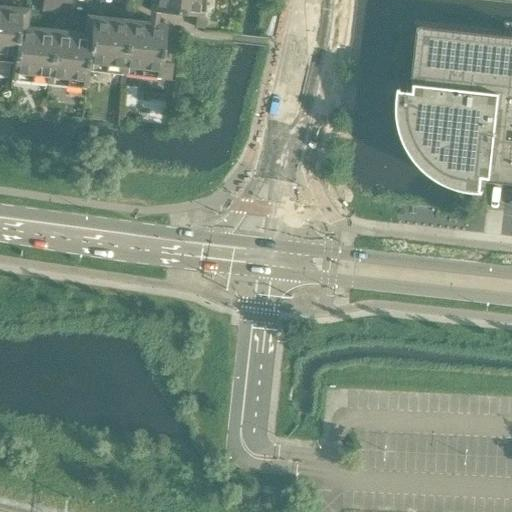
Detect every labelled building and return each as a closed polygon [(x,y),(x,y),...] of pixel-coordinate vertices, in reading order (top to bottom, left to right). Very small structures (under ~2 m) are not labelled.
[(43,0),(42,10),(56,12),(57,0),(43,0)] [(57,0),(56,12),(70,13),(71,0),(57,0)] [(149,0),(149,11),(195,16),(194,27),(202,28),(204,17),(204,13),(201,13),(202,0),(149,0)] [(11,63),(12,63),(13,63),(18,26),(19,26),(21,8),(0,6),(0,58),(11,60),(11,63)] [(91,16),(89,34),(90,34),(85,71),(86,71),(89,72),(89,69),(119,72),(119,75),(122,75),(128,20),(91,16)] [(165,24),(128,20),(122,75),(124,76),(125,73),(155,76),(154,79),(169,81),(171,64),(160,62),(165,24)] [(44,85),(47,85),(54,30),(19,26),(18,26),(13,63),(12,63),(10,81),(14,82),(15,79),(45,82),(44,85)] [(484,190),(482,190),(483,176),(489,177),(489,180),(492,181),(492,178),(503,180),(503,182),(511,183),(511,35),(419,26),(412,85),(416,85),(415,91),(402,90),(402,88),(400,87),(399,95),(398,102),(398,109),(399,116),(400,124),(402,131),(404,138),(407,144),(411,151),(415,157),(419,162),(424,168),(430,173),(436,177),(442,181),(448,184),(455,187),(462,189),(469,191),(474,191),(479,192),(484,192),(484,190)] [(54,30),(47,85),(50,86),(50,83),(80,86),(80,89),(84,89),(86,71),(85,71),(90,34),(89,34),(54,30)]
